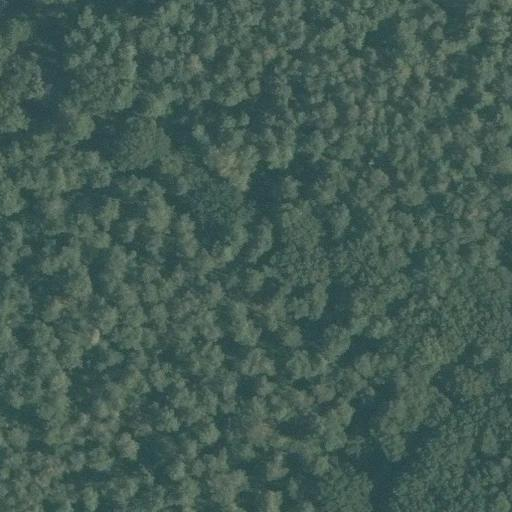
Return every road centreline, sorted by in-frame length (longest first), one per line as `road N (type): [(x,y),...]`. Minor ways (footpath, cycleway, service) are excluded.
road 1 (track): [(0,49),(457,356)]
road 2 (track): [(457,356),(355,511)]
